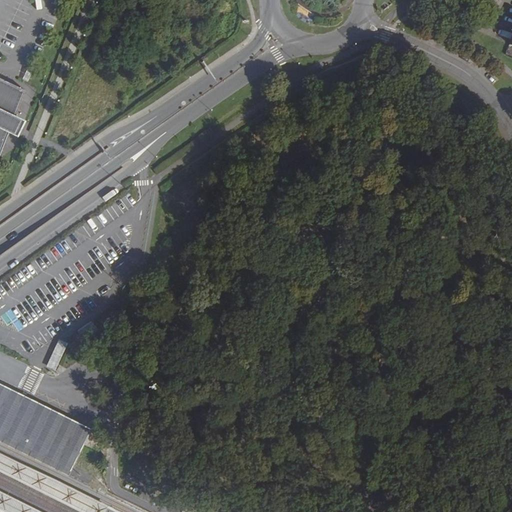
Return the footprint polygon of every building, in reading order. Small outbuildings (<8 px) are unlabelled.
[(0,150),(7,133),(14,116),(24,90),(0,78),(0,150)] [(24,121),(14,116),(7,133),(16,137),(19,131),(24,121)] [(85,327),(80,330),(85,337),(96,330),(91,323),(85,327)] [(54,409),(0,382),(0,441),(31,456),(50,466),(55,457),(59,447),(62,449),(67,440),(70,434),(77,420),(67,416),(54,409)] [(81,422),(77,420),(70,434),(67,440),(62,449),(53,467),(69,475),(93,428),(81,422)] [(105,511),(108,507),(0,453),(0,471),(81,511),(105,511)] [(0,511),(1,511),(41,511),(0,491),(0,511)]
